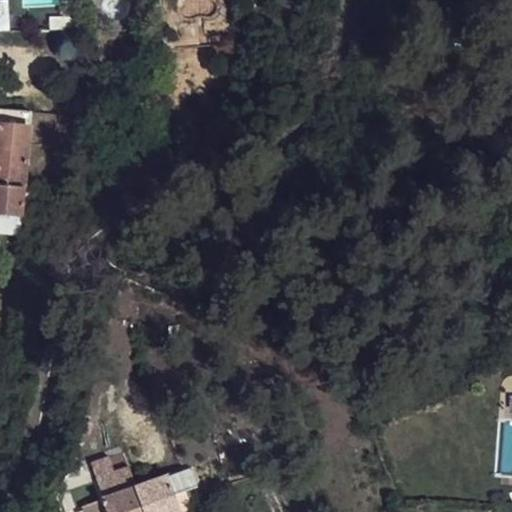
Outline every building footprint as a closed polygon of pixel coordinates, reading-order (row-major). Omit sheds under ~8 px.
[(0,109),(0,214),(20,216),(30,113),(0,109)] [(20,216),(0,214),(0,233),(19,235),(20,216)] [(167,476),(173,494),(184,490),(197,486),(191,467),(167,476)] [(167,476),(136,486),(144,511),(179,511),(173,494),(167,476)] [(103,497),(117,493),(116,485),(101,491),(103,497)] [(144,511),(136,486),(117,493),(103,497),(82,505),(84,511),(144,511)] [(173,494),(179,511),(180,511),(191,508),(184,490),(173,494)]
